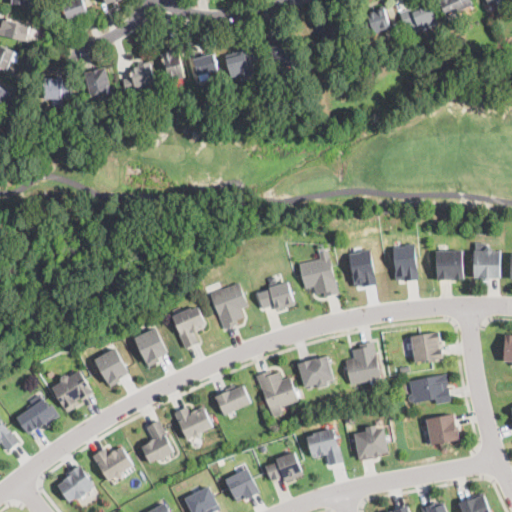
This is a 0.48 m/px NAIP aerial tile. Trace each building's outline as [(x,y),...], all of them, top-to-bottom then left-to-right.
[(83,15),(84,18),(79,20),(78,17),(69,20),(63,4),(72,0),(83,0),(88,13),(83,15)] [(428,0),(438,23),(432,26),(417,32),(414,24),(406,27),(400,11),(423,2),(428,0)] [(450,19),(450,20),(440,1),(441,0),(471,0),(474,4),(460,11),(462,13),(450,19)] [(511,0),(509,2),(498,8),(494,1),(489,4),(486,0),(511,0)] [(368,33),(366,34),(359,13),(383,5),(390,26),(368,33)] [(27,39),(27,41),(0,34),(0,28),(2,18),(31,25),(27,39)] [(337,22),(338,25),(347,22),(353,43),(324,51),(320,35),(319,33),(330,30),(328,24),(337,22)] [(277,68),(276,68),(269,38),(287,34),(293,64),(277,68)] [(21,59),(19,62),(12,59),(7,70),(0,66),(0,44),(23,54),(21,59)] [(255,49),(257,54),(258,60),(252,62),(254,71),(232,77),(228,60),(227,57),(238,54),(237,50),(245,48),(245,49),(255,47),(255,49)] [(174,48),(175,52),(179,50),(187,75),(170,80),(169,77),(161,52),(174,48)] [(203,80),(201,80),(195,58),(205,55),(213,53),(218,69),(208,72),(210,78),(203,80)] [(127,94),(123,78),(131,76),(129,68),(138,66),(137,63),(151,60),(155,81),(141,84),(142,91),(127,94)] [(93,100),(86,72),(106,67),(113,95),(93,100)] [(63,82),(72,81),(73,98),(46,98),(46,78),(63,78),(63,82)] [(1,105),(0,104),(0,85),(9,91),(1,105)] [(487,241),(487,248),(490,244),(495,250),(502,250),(501,276),(489,276),(489,279),(483,278),(483,277),(475,276),(476,241),(487,241)] [(393,244),(397,278),(405,277),(405,279),(419,278),(416,242),(393,244)] [(350,252),(356,284),(377,281),(371,247),(350,252)] [(329,248),(332,260),(333,260),(334,264),(332,264),(335,278),(336,278),(340,291),(325,295),(324,290),(317,292),(315,284),(306,286),(300,262),(321,256),(320,250),(329,248)] [(438,278),(437,250),(440,249),(464,249),(465,277),(438,278)] [(225,327),(212,292),(240,280),(250,304),(241,307),(245,315),(237,318),(239,322),(225,327)] [(289,280),(297,302),(277,309),(275,304),(264,307),(259,291),(270,287),(269,283),(277,281),(278,283),(289,280)] [(200,305),(209,325),(196,331),(200,341),(187,347),(180,333),(182,332),(174,314),(193,306),(194,307),(200,305)] [(149,365),(136,336),(158,326),(169,351),(158,356),(159,360),(149,365)] [(441,339),(443,339),(444,343),(441,343),(443,356),(441,356),(442,359),(429,361),(429,358),(416,360),(412,334),(440,330),(441,339)] [(511,358),(503,358),(505,332),(511,332),(511,358)] [(376,354),(379,367),(381,366),(381,370),(380,371),(381,376),(351,383),(346,358),(355,356),(353,347),(361,346),(360,342),(374,339),(377,354),(376,354)] [(112,385),(97,357),(117,346),(131,370),(129,371),(129,372),(120,377),(121,380),(112,385)] [(328,354),(335,377),(327,379),(329,383),(319,386),(317,382),(305,385),(298,360),(320,354),(320,356),(328,354)] [(82,368),(95,391),(67,408),(53,385),(63,379),(62,377),(62,374),(66,372),(69,373),(70,375),(82,368)] [(271,369),(272,372),(280,370),(283,377),(291,375),(296,389),(298,388),(300,394),(298,394),(300,399),(281,406),(283,411),(274,415),(258,374),(271,369)] [(451,399),(436,402),(435,397),(414,401),(414,399),(411,399),(409,397),(408,395),(410,393),(412,392),(410,379),(446,372),(451,399)] [(244,383),(252,401),(226,413),(216,392),(236,383),(237,386),(244,383)] [(40,392),(44,397),(45,396),(50,404),(52,402),(61,413),(48,422),(46,420),(30,432),(18,416),(27,409),(26,406),(28,404),(32,402),(30,399),(40,392)] [(205,404),(214,426),(203,431),(201,436),(195,434),(188,437),(181,420),(180,420),(176,411),(188,406),(191,413),(193,412),(192,409),(205,404)] [(457,424),(459,424),(460,429),(459,430),(460,437),(432,443),(427,417),(454,411),(457,424)] [(0,415),(10,429),(11,428),(21,440),(9,449),(2,440),(0,441),(0,415)] [(158,459),(157,458),(151,461),(143,444),(154,438),(147,425),(161,418),(175,446),(175,450),(158,459)] [(377,423),(378,427),(385,426),(390,450),(382,451),(382,454),(376,455),(375,453),(374,453),(375,456),(361,459),(356,432),(367,429),(367,425),(377,423)] [(335,427),(339,443),(341,443),(345,460),(331,463),(329,452),(321,454),(321,451),(312,453),(308,435),(316,433),(315,431),(335,427)] [(124,446),(135,464),(124,470),(123,477),(116,475),(109,479),(94,454),(101,449),(105,455),(108,454),(104,447),(105,447),(109,453),(117,448),(118,450),(124,446)] [(304,473),(286,480),(284,475),(273,479),(267,464),(279,460),(277,456),(295,450),(304,473)] [(96,485),(77,497),(76,496),(69,501),(58,484),(65,479),(64,478),(72,472),(70,469),(80,462),(96,485)] [(261,491),(247,497),(246,495),(238,500),(227,478),(249,467),(261,491)] [(221,507),(211,511),(209,511),(207,511),(194,511),(187,497),(210,485),(221,507)] [(463,511),(460,502),(471,498),(484,493),(491,511),(463,511)] [(437,499),(439,503),(444,501),(448,511),(422,511),(420,504),(432,499),(432,501),(437,499)] [(166,501),(171,511),(149,511),(148,510),(166,501)] [(407,503),(410,511),(384,511),(392,509),(393,511),(395,510),(395,508),(407,503)]
